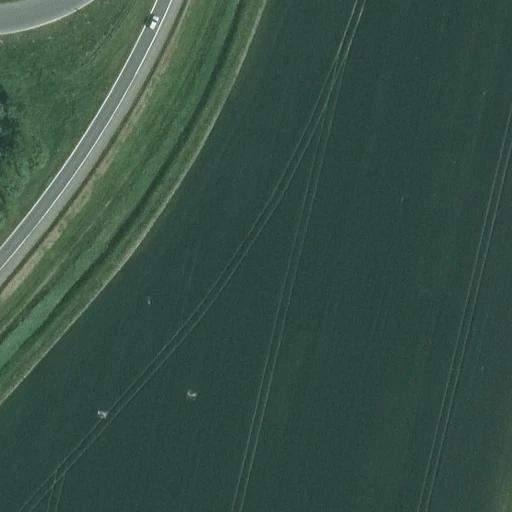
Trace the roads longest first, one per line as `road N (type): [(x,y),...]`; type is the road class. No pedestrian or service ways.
road 1 (track): [(0,393),(180,169),(258,0)]
road 2 (track): [(0,327),(160,114),(213,0)]
road 3 (motorway): [(0,258),(90,139),(164,0)]
